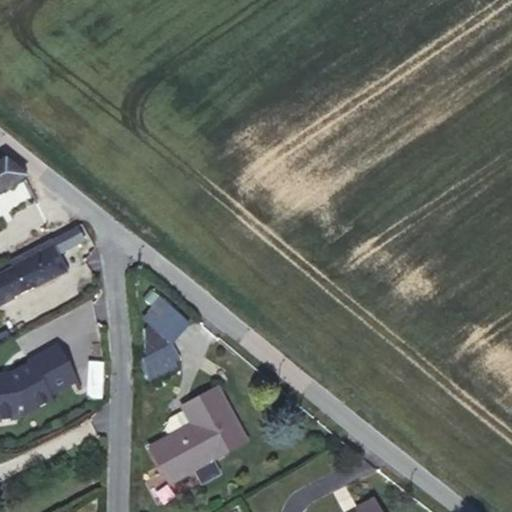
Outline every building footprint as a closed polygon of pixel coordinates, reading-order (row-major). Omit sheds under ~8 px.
[(0,160),(0,189),(25,175),(4,158),(3,159),(0,160)] [(76,226),(10,259),(14,266),(0,273),(0,303),(64,271),(56,254),(83,239),(76,226)] [(0,336),(10,330),(3,319),(0,321),(0,336)] [(179,358),(171,344),(139,361),(146,376),(179,358)] [(73,382),(55,346),(27,361),(28,364),(7,374),(8,375),(0,376),(0,419),(17,417),(16,415),(22,414),(49,400),(46,396),(73,382)] [(211,460),(245,442),(216,387),(181,405),(184,409),(169,417),(163,429),(169,439),(151,449),(168,480),(210,458),(211,460)] [(379,511),(373,500),(356,509),(357,511),(379,511)]
